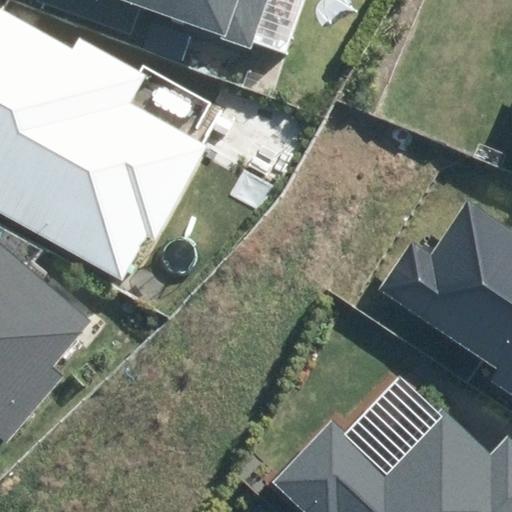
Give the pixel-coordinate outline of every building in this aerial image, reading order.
[(138,6),(251,47),(268,0),(40,0),(40,1),(128,33),(138,6)] [(0,210),(121,276),(146,230),(159,237),(207,148),(131,106),(147,76),(78,39),(72,49),(0,10),(0,210)] [(491,382),(511,395),(511,224),(471,198),(433,255),(407,238),(374,289),(499,370),(491,382)] [(0,436),(7,443),(66,376),(51,363),(87,322),(0,245),(0,436)] [(511,511),(511,434),(493,452),(446,407),(382,474),(331,426),(275,484),(305,511),(511,511)]
